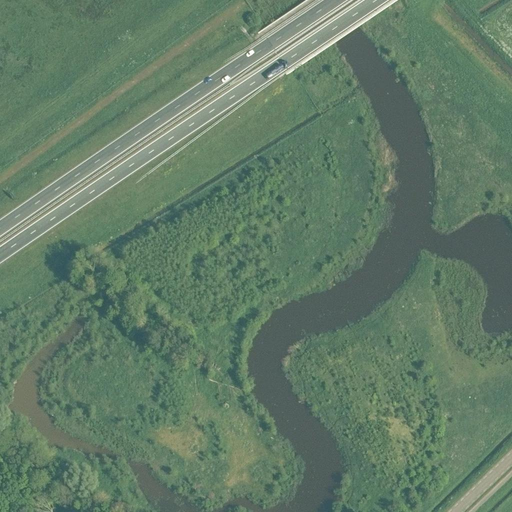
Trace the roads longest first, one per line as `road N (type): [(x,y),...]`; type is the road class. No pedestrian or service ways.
road 1 (trunk): [(0,255),(378,0)]
road 2 (trunk): [(337,0),(0,230)]
